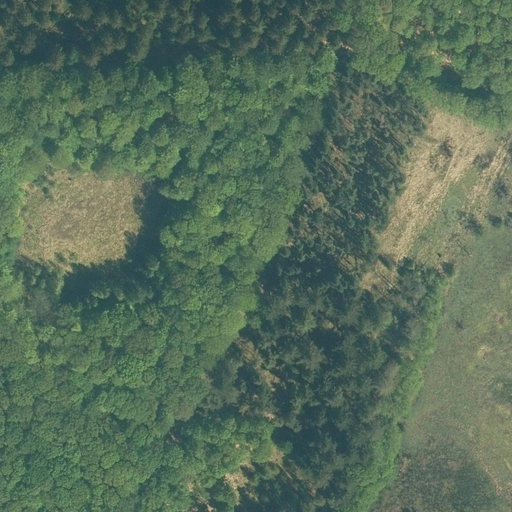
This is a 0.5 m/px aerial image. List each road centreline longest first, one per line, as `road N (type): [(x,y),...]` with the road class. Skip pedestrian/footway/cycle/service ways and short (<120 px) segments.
road 1 (track): [(353,0),(245,299),(123,511)]
road 2 (track): [(511,121),(338,42),(0,69)]
